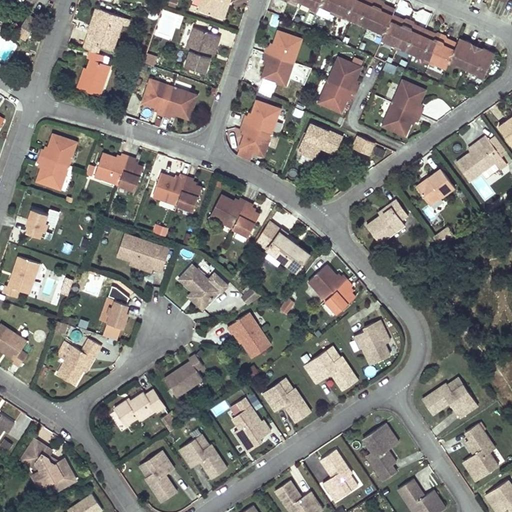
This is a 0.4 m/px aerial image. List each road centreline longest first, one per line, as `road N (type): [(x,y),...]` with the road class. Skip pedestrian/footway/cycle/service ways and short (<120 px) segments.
road 1 (residential): [(317,219),(511,74)]
road 2 (residential): [(205,511),(390,387)]
road 3 (residential): [(390,387),(415,340),(413,320),(317,219)]
road 4 (residential): [(208,153),(31,100)]
road 5 (residential): [(208,153),(257,0)]
road 6 (residential): [(61,417),(159,342),(171,310)]
road 7 (residential): [(472,511),(390,387)]
road 8 (residential): [(317,219),(251,170),(208,153)]
road 9 (residential): [(61,417),(83,432),(136,511)]
